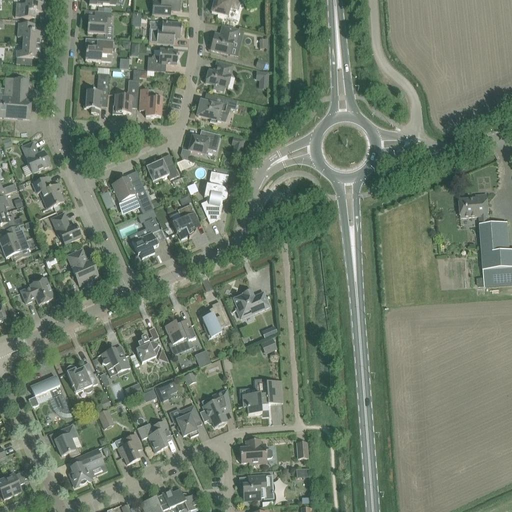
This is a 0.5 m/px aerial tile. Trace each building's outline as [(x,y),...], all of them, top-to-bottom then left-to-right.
[(43,0),(26,0),(26,6),(16,5),(15,19),(35,20),(36,13),(44,14),(44,7),(43,6),(43,0)] [(153,0),(154,6),(153,17),(160,17),(170,18),(170,12),(178,12),(180,12),(180,7),(180,5),(182,4),(181,0),(153,0)] [(212,14),(221,16),(228,18),(230,9),(239,12),(241,0),(227,0),(227,1),(224,0),(215,0),(214,6),(212,6),(210,11),(212,12),(212,14)] [(87,34),(97,35),(106,36),(106,28),(111,28),(112,14),(111,14),(105,13),(104,13),(95,13),(94,20),(88,19),(87,34)] [(149,45),(157,45),(174,46),(174,39),(180,40),(181,34),(182,33),(182,28),(181,27),(181,25),(162,23),(162,30),(150,30),(149,45)] [(24,39),(23,46),(40,47),(40,40),(42,40),(42,33),(34,33),(35,26),(19,25),(18,39),(24,39)] [(211,52),(220,54),(230,56),(233,44),(236,44),(240,31),(223,27),(220,37),(214,36),(213,43),(211,44),(210,48),(211,50),(211,52)] [(268,50),(267,40),(260,41),(260,50),(268,50)] [(95,63),(101,63),(112,64),(113,42),(107,42),(97,41),(97,49),(86,48),(86,52),(85,51),(84,59),(86,59),(85,62),(95,63)] [(40,47),(23,46),(23,53),(17,52),(16,66),(20,66),(21,59),(40,61),(41,54),(40,54),(40,47)] [(178,53),(168,52),(160,51),(159,58),(152,58),(152,59),(148,59),(147,73),(151,73),(161,74),(162,66),(177,67),(177,63),(178,63),(178,62),(178,61),(179,60),(179,59),(179,58),(178,58),(178,57),(177,56),(178,53)] [(121,60),(121,70),(130,70),(130,60),(121,60)] [(263,71),(266,63),(259,60),(256,68),(263,71)] [(225,89),(228,90),(231,77),(230,77),(233,68),(217,64),(215,73),(209,72),(207,77),(206,78),(205,82),(206,83),(206,84),(214,86),(213,90),(224,93),(225,89)] [(133,72),(133,82),(129,82),(128,93),(123,97),(115,97),(115,106),(113,106),(112,116),(123,117),(123,115),(131,115),(132,99),(138,99),(139,89),(139,83),(139,72),(133,72)] [(256,81),(260,82),(260,86),(267,86),(268,73),(256,72),(256,81)] [(109,76),(108,76),(98,76),(97,93),(85,92),(84,110),(91,111),(91,115),(99,115),(99,111),(101,111),(101,101),(102,98),(108,98),(109,76)] [(0,118),(30,121),(31,100),(27,100),(28,91),(28,81),(6,80),(5,98),(0,97),(0,118)] [(155,98),(155,95),(155,94),(154,93),(153,92),(152,92),(141,91),(140,112),(146,113),(146,119),(154,119),(155,118),(161,118),(162,99),(155,98)] [(238,102),(219,98),(209,96),(207,104),(201,103),(197,117),(211,121),(210,123),(217,125),(218,122),(225,124),(231,110),(236,112),(238,102)] [(190,147),(189,152),(205,156),(207,149),(216,152),(220,136),(202,132),(202,133),(206,134),(204,141),(192,138),(192,140),(190,141),(189,145),(190,147)] [(232,155),(241,157),(245,141),(233,138),(231,146),(234,147),(232,155)] [(13,147),(10,139),(3,142),(5,149),(13,147)] [(33,144),(24,148),(22,149),(27,160),(33,175),(50,167),(44,153),(38,155),(33,144)] [(184,160),(177,163),(180,171),(194,165),(195,162),(184,160)] [(179,177),(178,175),(174,166),(166,170),(163,162),(147,169),(151,178),(153,183),(168,177),(170,181),(179,177)] [(206,203),(201,205),(210,225),(217,222),(218,221),(219,220),(219,219),(220,219),(220,217),(221,217),(223,206),(220,206),(221,202),(222,202),(223,202),(224,202),(225,202),(226,201),(227,200),(227,199),(227,198),(227,197),(227,196),(227,195),(227,194),(226,194),(226,193),(226,192),(225,191),(223,190),(222,189),(223,185),(224,185),(225,185),(226,185),(226,184),(227,184),(227,183),(228,182),(229,177),(217,175),(211,173),(209,183),(210,183),(210,186),(207,186),(204,198),(207,199),(206,203)] [(47,179),(37,183),(33,185),(37,195),(42,193),(49,208),(47,209),(48,211),(64,204),(61,197),(63,196),(58,185),(51,189),(47,179)] [(153,210),(149,202),(143,188),(137,191),(136,190),(133,191),(127,180),(121,183),(118,182),(117,184),(112,186),(114,191),(113,194),(116,195),(120,204),(130,199),(132,204),(141,200),(141,202),(146,214),(153,211),(154,211),(153,210)] [(1,190),(3,197),(17,192),(15,185),(1,190)] [(112,203),(107,193),(102,196),(100,196),(104,206),(106,205),(112,203)] [(182,207),(192,202),(189,196),(179,201),(182,207)] [(476,200),(460,201),(460,211),(461,219),(480,218),(489,217),(488,206),(488,196),(476,197),(476,200)] [(0,216),(7,214),(5,209),(9,208),(5,197),(1,198),(0,198),(0,216)] [(158,198),(149,202),(153,210),(161,206),(158,198)] [(14,202),(16,209),(23,207),(21,200),(14,202)] [(191,205),(184,208),(177,211),(181,220),(172,224),(173,226),(177,235),(178,234),(181,241),(189,238),(189,239),(189,240),(191,239),(192,238),(193,237),(194,236),(195,234),(196,233),(195,232),(192,225),(198,222),(194,213),(191,205)] [(146,214),(138,218),(142,225),(144,224),(153,220),(155,219),(157,218),(154,211),(153,211),(146,214)] [(0,228),(1,228),(2,233),(16,228),(13,218),(9,219),(7,214),(0,216),(0,228)] [(80,233),(78,232),(76,226),(70,228),(64,215),(55,219),(52,221),(60,239),(61,238),(65,246),(72,243),(81,239),(80,237),(81,236),(80,233)] [(144,224),(146,230),(149,236),(132,243),(138,257),(140,256),(142,260),(155,255),(153,250),(157,248),(158,248),(158,247),(159,247),(159,246),(159,245),(158,244),(157,243),(156,243),(155,243),(152,235),(160,231),(155,219),(153,220),(144,224)] [(490,225),(480,226),(483,272),(485,288),(511,285),(511,252),(510,253),(508,224),(490,225)] [(0,241),(0,244),(2,250),(26,242),(22,232),(21,233),(19,227),(17,228),(16,228),(2,233),(5,239),(0,241)] [(26,242),(2,250),(6,260),(15,257),(18,262),(31,257),(28,251),(29,251),(26,242)] [(72,270),(76,278),(80,288),(93,282),(91,279),(98,277),(91,262),(86,264),(84,260),(86,259),(82,251),(68,258),(71,265),(72,265),(74,269),(72,270)] [(33,256),(36,261),(40,259),(40,257),(43,256),(41,252),(33,256)] [(45,261),(46,264),(48,270),(51,268),(51,266),(57,263),(54,257),(45,261)] [(483,288),(482,279),(474,280),(475,289),(483,288)] [(36,301),(37,302),(39,307),(54,300),(46,280),(30,287),(31,289),(21,293),(26,305),(36,301)] [(269,308),(267,303),(263,294),(257,297),(257,298),(254,299),(251,291),(243,295),(243,296),(234,300),(237,310),(238,311),(241,310),(244,317),(253,313),(253,315),(269,308)] [(203,326),(209,340),(221,335),(219,330),(225,328),(225,327),(229,325),(220,304),(212,307),(215,313),(210,315),(209,313),(208,314),(207,314),(206,315),(205,316),(204,317),(203,318),(202,319),(205,325),(203,326)] [(196,340),(192,331),(188,322),(177,327),(175,324),(165,328),(169,337),(173,346),(179,344),(183,354),(194,349),(191,342),(196,340)] [(273,327),(262,332),(265,338),(276,334),(273,327)] [(141,339),(141,340),(142,342),(138,344),(140,349),(136,351),(140,360),(142,365),(149,362),(154,364),(160,347),(152,344),(150,345),(146,337),(145,337),(143,337),(143,338),(142,338),(141,339)] [(273,340),(261,345),(264,352),(276,347),(273,340)] [(106,367),(108,372),(111,378),(131,369),(129,367),(125,358),(119,360),(115,350),(95,359),(101,356),(104,362),(102,366),(106,367)] [(160,355),(158,361),(163,362),(167,361),(164,354),(160,355)] [(207,355),(197,360),(201,369),(211,365),(207,355)] [(67,373),(70,381),(73,387),(72,387),(73,389),(74,389),(76,395),(84,391),(84,392),(85,393),(88,394),(90,394),(92,392),(93,390),(92,389),(92,388),(98,385),(94,375),(88,378),(84,369),(77,372),(75,369),(75,368),(74,368),(73,367),(72,367),(71,367),(70,367),(69,368),(68,368),(68,369),(67,369),(67,370),(67,371),(67,372),(67,373)] [(197,383),(193,374),(185,378),(189,387),(197,383)] [(28,401),(32,409),(39,406),(36,398),(50,392),(57,409),(57,410),(58,411),(58,412),(59,412),(60,413),(60,414),(61,414),(63,415),(65,416),(67,416),(68,416),(70,416),(71,415),(69,411),(59,388),(60,388),(55,378),(31,388),(35,398),(28,401)] [(255,381),(256,396),(243,397),(243,400),(244,410),(248,409),(248,417),(262,416),(262,412),(269,412),(268,406),(283,405),(281,383),(266,384),(266,380),(255,381)] [(177,393),(172,382),(155,389),(161,404),(172,400),(171,396),(177,393)] [(125,391),(129,399),(143,393),(139,384),(125,391)] [(205,412),(200,414),(204,423),(209,421),(210,424),(213,423),(215,429),(217,428),(219,428),(224,426),(225,424),(227,423),(224,415),(230,412),(231,412),(229,402),(227,391),(213,397),(213,398),(202,403),(204,408),(203,408),(205,412)] [(145,395),(149,404),(158,400),(154,392),(145,395)] [(104,410),(111,407),(107,399),(100,402),(104,410)] [(179,428),(177,429),(179,433),(181,432),(183,438),(189,436),(191,439),(199,436),(194,425),(200,422),(194,407),(179,413),(182,419),(176,422),(179,428)] [(114,427),(108,412),(98,416),(104,431),(114,427)] [(137,430),(138,432),(142,441),(148,438),(155,454),(168,449),(166,443),(172,441),(168,431),(164,423),(151,429),(150,425),(137,430)] [(73,427),(68,429),(58,433),(61,440),(55,442),(62,458),(69,455),(71,459),(80,455),(78,449),(75,450),(71,441),(77,438),(73,427)] [(120,450),(118,450),(122,460),(124,459),(127,466),(140,461),(138,456),(137,456),(137,453),(143,451),(139,442),(136,436),(125,441),(128,446),(120,450)] [(102,448),(108,445),(105,438),(99,441),(102,448)] [(270,451),(266,451),(266,446),(261,446),(261,441),(247,442),(248,449),(240,450),(241,457),(239,458),(240,462),(241,463),(241,465),(249,464),(249,466),(266,465),(266,460),(271,460),(273,458),(272,452),(270,451)] [(297,445),(298,461),(309,460),(308,444),(297,445)] [(102,450),(105,457),(111,455),(108,447),(102,450)] [(87,483),(87,482),(90,483),(93,481),(89,472),(104,465),(98,451),(87,456),(70,463),(73,468),(71,469),(73,474),(70,476),(75,489),(79,488),(80,485),(81,486),(82,486),(84,485),(85,485),(86,484),(87,483)] [(296,471),(297,479),(310,478),(309,470),(296,471)] [(25,472),(6,480),(13,497),(22,494),(19,487),(30,482),(25,472)] [(264,501),(274,500),(273,477),(248,478),(249,486),(243,487),(244,503),(261,502),(261,500),(264,500),(264,501)] [(13,497),(6,480),(0,482),(0,494),(1,494),(4,501),(13,497)] [(162,496),(169,511),(174,509),(174,511),(194,511),(198,510),(192,497),(189,498),(189,497),(188,496),(187,496),(186,495),(185,495),(184,495),(183,495),(182,495),(180,491),(173,494),(172,491),(162,495),(162,496)] [(166,511),(169,511),(162,496),(156,498),(154,499),(151,498),(149,501),(141,505),(144,511),(166,511)]
